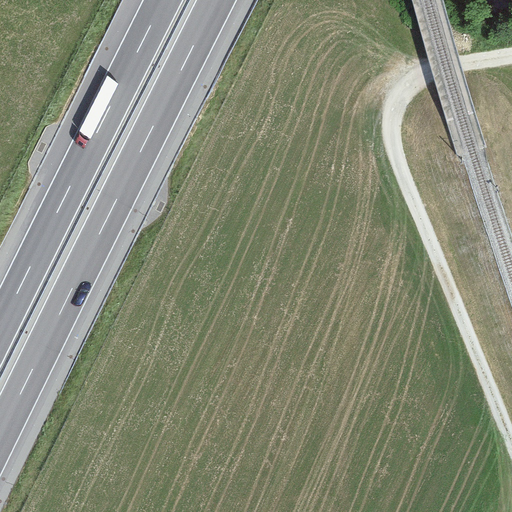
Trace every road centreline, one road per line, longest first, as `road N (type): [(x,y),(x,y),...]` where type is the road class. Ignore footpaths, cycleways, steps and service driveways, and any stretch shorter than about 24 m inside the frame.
road 1 (track): [(511,55),(427,72),(399,97),(391,120),(400,167),(511,445)]
road 2 (motorway): [(0,437),(216,0)]
road 3 (motorway): [(163,0),(0,327)]
